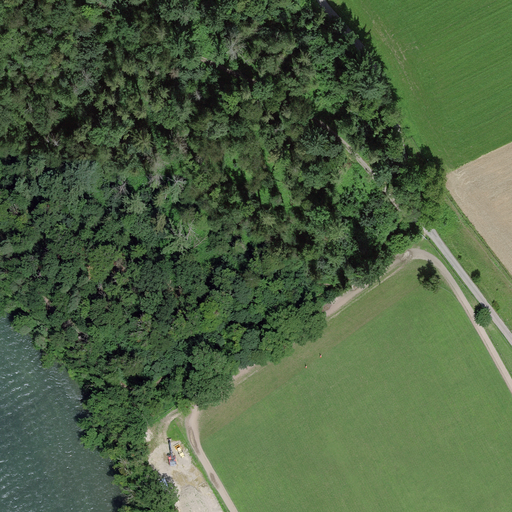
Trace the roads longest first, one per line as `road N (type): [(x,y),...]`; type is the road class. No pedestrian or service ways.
road 1 (track): [(427,227),(281,97),(197,61),(94,0)]
road 2 (residential): [(442,250),(384,161),(316,0)]
